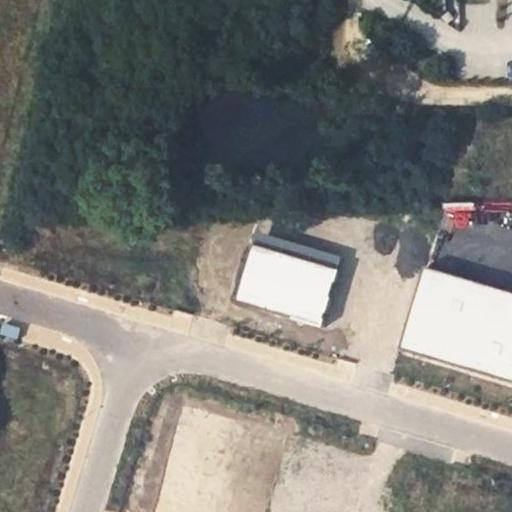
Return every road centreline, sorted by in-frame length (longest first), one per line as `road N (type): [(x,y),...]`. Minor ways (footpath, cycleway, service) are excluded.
road 1 (residential): [(147,339),(511,446)]
road 2 (residential): [(98,511),(147,339)]
road 3 (residential): [(0,295),(147,339)]
